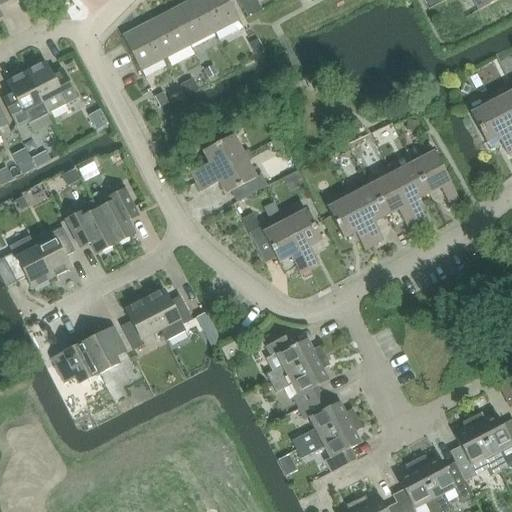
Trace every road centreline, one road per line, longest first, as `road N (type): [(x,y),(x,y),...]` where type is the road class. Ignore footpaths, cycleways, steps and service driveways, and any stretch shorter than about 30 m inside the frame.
road 1 (residential): [(185,229),(87,50),(88,34)]
road 2 (residential): [(343,301),(511,196)]
road 3 (residential): [(343,301),(300,315),(277,309),(185,229)]
road 4 (residential): [(41,318),(162,254),(185,229)]
road 5 (residential): [(408,438),(343,301)]
